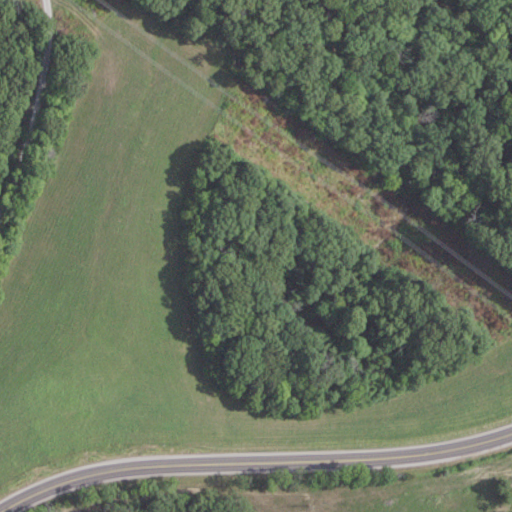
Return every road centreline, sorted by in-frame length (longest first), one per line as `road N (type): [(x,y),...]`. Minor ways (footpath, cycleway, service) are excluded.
road 1 (primary): [(0,511),(60,482),(125,467),(402,456),(511,432)]
road 2 (residential): [(0,209),(32,118),(50,18),(46,0)]
